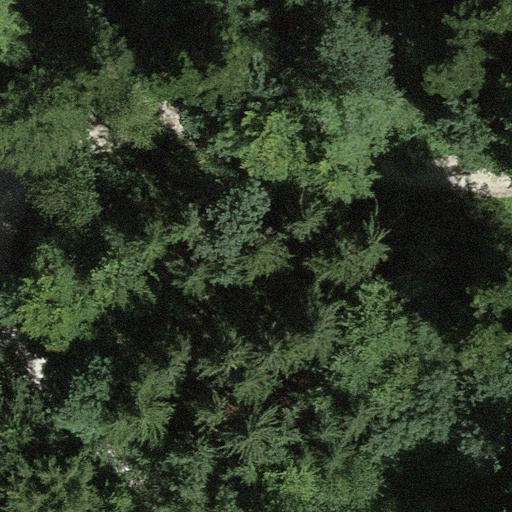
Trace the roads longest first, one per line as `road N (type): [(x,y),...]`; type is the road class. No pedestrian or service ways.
road 1 (track): [(511,189),(436,193),(142,134),(0,178)]
road 2 (track): [(0,261),(187,483),(228,511)]
